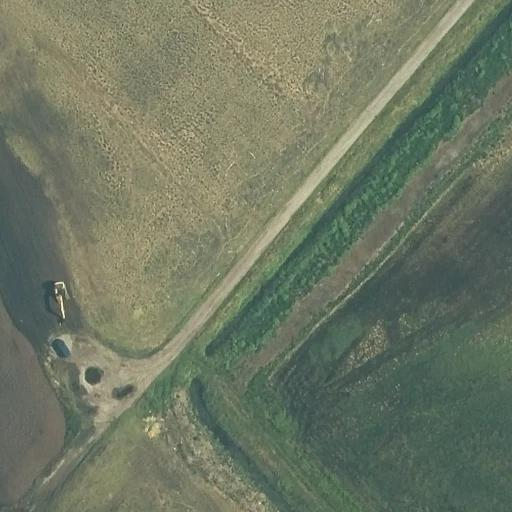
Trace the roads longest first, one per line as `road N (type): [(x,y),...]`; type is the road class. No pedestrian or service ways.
road 1 (unclassified): [(471,0),(165,352)]
road 2 (unclassified): [(165,352),(103,322),(78,350),(75,390),(111,408)]
